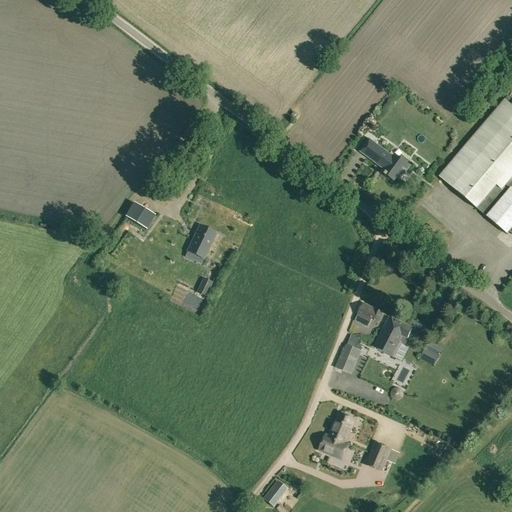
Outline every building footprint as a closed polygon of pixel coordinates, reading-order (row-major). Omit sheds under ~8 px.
[(510,231),(511,232),(511,188),(508,191),(505,188),(511,179),(511,104),(511,105),(505,99),(439,176),(507,234),(510,231)] [(381,172),(394,181),(396,178),(399,179),(403,173),(404,173),(410,166),(395,155),(393,157),(370,140),(360,152),(384,169),(381,172)] [(430,195),(428,199),(439,206),(441,202),(430,195)] [(125,217),(146,230),(155,215),(134,202),(125,217)] [(187,252),(204,260),(217,233),(200,225),(187,252)] [(121,243),(116,239),(105,249),(109,254),(121,243)] [(197,292),(207,296),(213,283),(203,278),(197,292)] [(372,320),(378,323),(383,313),(375,310),(376,309),(363,303),(357,315),(371,322),(372,320)] [(374,347),(394,357),(402,341),(403,342),(405,338),(407,339),(413,329),(389,317),(374,347)] [(335,367),(352,375),(361,351),(346,344),(335,367)] [(433,350),(426,346),(422,354),(437,361),(441,354),(433,350)] [(333,430),(330,436),(345,443),(355,420),(340,413),(336,422),(335,422),(332,429),(333,430)] [(349,444),(345,443),(330,436),(326,435),(320,449),(343,459),(349,444)] [(374,442),(369,454),(387,461),(392,449),(374,442)] [(445,450),(450,453),(454,449),(449,445),(445,450)] [(438,447),(435,451),(440,456),(443,452),(438,447)] [(394,450),(390,459),(397,462),(401,453),(394,450)] [(387,461),(369,454),(364,466),(382,473),(387,461)] [(264,499),(274,507),(287,489),(277,481),(264,499)]
